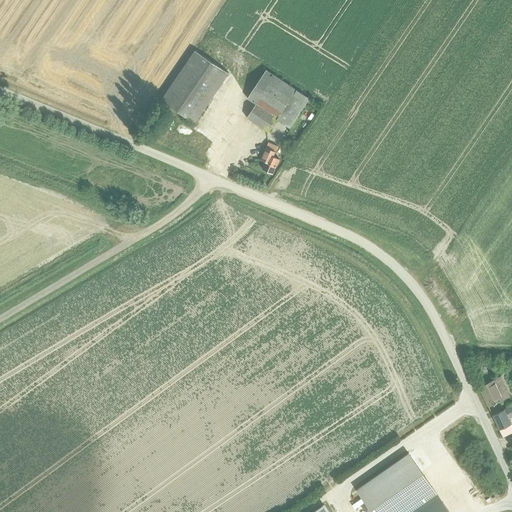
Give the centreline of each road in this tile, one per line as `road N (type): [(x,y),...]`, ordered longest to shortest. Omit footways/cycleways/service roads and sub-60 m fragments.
road 1 (tertiary): [(511,479),(439,324),(405,273),(367,243),(0,89)]
road 2 (track): [(0,318),(176,211),(211,178)]
